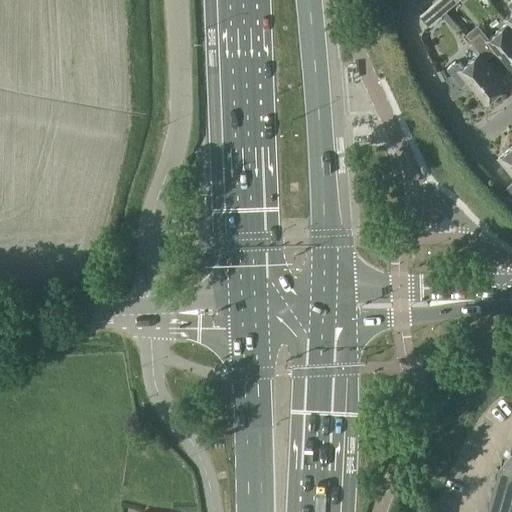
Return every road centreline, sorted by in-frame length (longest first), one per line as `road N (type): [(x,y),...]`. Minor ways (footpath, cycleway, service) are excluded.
road 1 (primary): [(229,0),(244,312)]
road 2 (primary): [(323,308),(323,89),(313,0)]
road 3 (unclassified): [(148,266),(181,104),(174,0)]
road 4 (unclassified): [(352,0),(369,71),(414,168),(469,226)]
road 5 (residential): [(511,120),(476,151),(421,62),(405,0)]
road 6 (primary): [(313,511),(323,308)]
road 7 (primary): [(244,312),(249,511)]
road 8 (tertiary): [(323,308),(506,302)]
road 9 (unclassified): [(213,511),(211,485),(170,423),(152,356)]
road 10 (unclassified): [(150,314),(0,321)]
